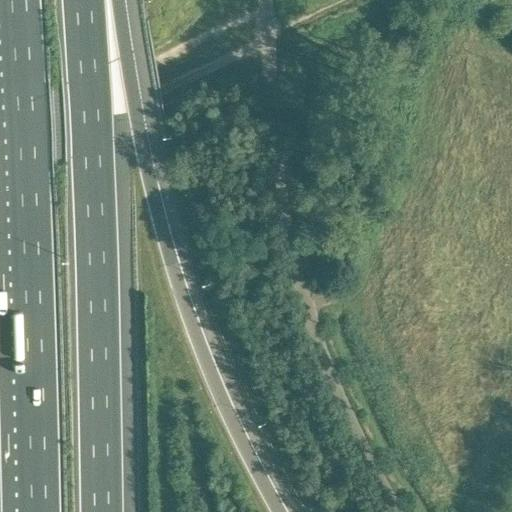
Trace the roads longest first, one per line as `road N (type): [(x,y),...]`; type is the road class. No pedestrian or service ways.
road 1 (motorway): [(278,511),(235,429),(173,268),(110,0)]
road 2 (unclassified): [(397,511),(300,287),(264,0)]
road 3 (motorway): [(17,0),(37,511)]
road 4 (motorway): [(94,511),(82,0)]
road 5 (track): [(0,132),(264,3)]
